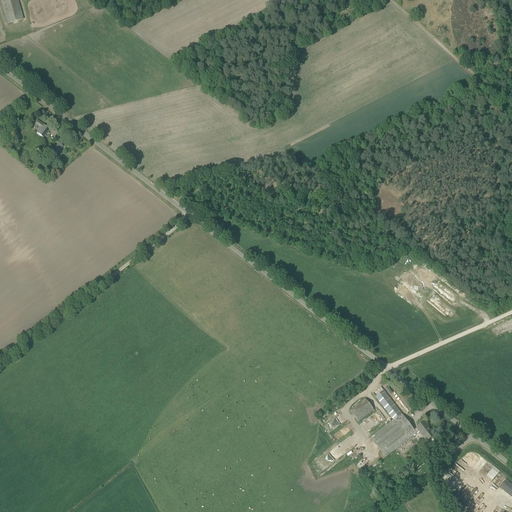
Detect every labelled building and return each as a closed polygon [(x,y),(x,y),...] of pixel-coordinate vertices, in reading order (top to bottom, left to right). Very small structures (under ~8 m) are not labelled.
[(18,0),(0,0),(8,24),(24,19),(18,0)] [(43,138),(49,130),(37,120),(34,125),(40,129),(37,134),(43,138)] [(63,147),(59,143),(50,150),(53,155),(63,147)] [(414,430),(381,387),(373,393),(394,420),(370,438),(385,457),(417,433),(416,433),(419,431),(427,441),(434,436),(428,428),(429,427),(425,421),(416,428),(414,430)] [(358,422),(374,410),(366,399),(350,411),(358,422)] [(490,470),(496,475),(499,471),(494,466),(490,470)] [(466,475),(471,479),(474,475),(469,471),(466,475)] [(511,484),(510,482),(503,491),(511,497),(511,484)]
